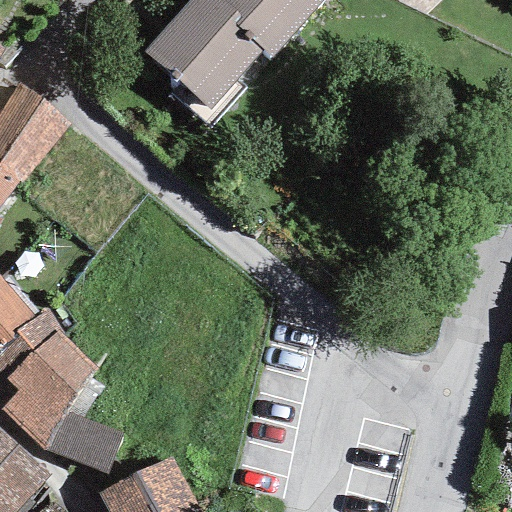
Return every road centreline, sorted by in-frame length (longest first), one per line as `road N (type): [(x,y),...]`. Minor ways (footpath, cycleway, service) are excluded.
road 1 (residential): [(455,404),(336,330),(80,113),(62,88),(55,55)]
road 2 (residential): [(455,404),(511,233)]
road 3 (residential): [(0,415),(91,511)]
